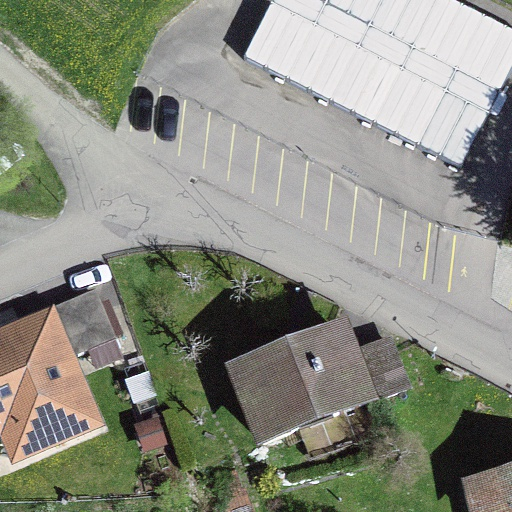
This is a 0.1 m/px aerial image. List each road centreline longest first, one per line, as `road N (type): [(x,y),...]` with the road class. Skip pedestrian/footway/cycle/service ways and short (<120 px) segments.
road 1 (residential): [(511,392),(99,171)]
road 2 (residential): [(99,171),(0,81)]
